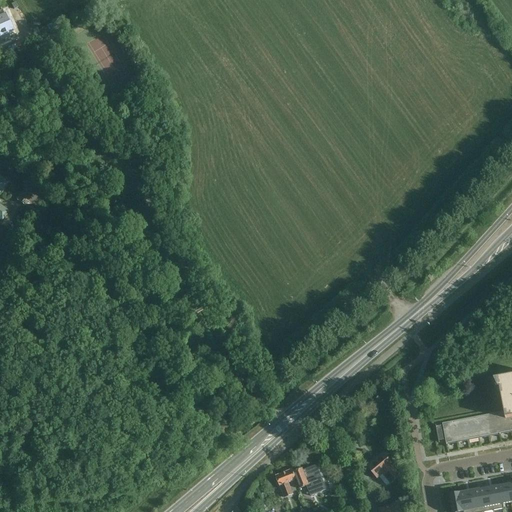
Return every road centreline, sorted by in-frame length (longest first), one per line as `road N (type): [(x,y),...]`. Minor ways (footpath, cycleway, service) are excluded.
road 1 (unclassified): [(281,426),(216,333),(154,221),(29,46)]
road 2 (secondary): [(281,426),(418,314),(511,219)]
road 3 (residential): [(431,511),(426,484),(433,470),(511,454)]
